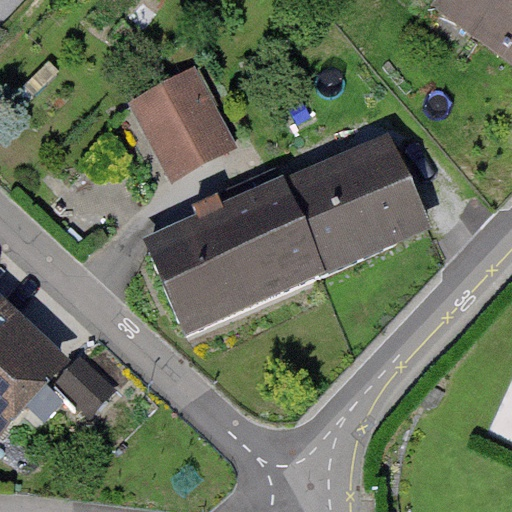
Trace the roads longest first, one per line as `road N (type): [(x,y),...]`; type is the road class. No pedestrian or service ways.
road 1 (residential): [(0,211),(243,443),(299,483)]
road 2 (residential): [(511,243),(394,365),(299,483)]
